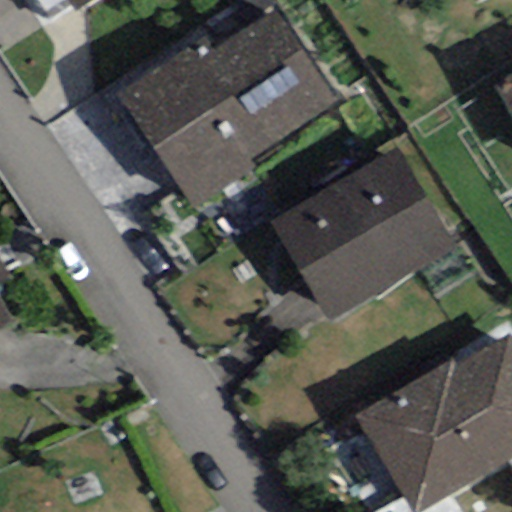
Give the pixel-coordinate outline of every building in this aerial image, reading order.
[(67,0),(76,12),(92,0),(67,0)] [(202,60),(192,44),(115,96),(193,210),(252,170),(247,162),(337,101),(275,11),(202,60)] [(511,76),(494,87),(511,118),(511,76)] [(335,323),(454,247),(390,147),(270,222),(335,323)] [(0,327),(9,323),(0,307),(0,284),(8,280),(0,266),(0,327)] [(411,511),(422,511),(511,460),(511,336),(507,328),(356,416),(411,511)]
